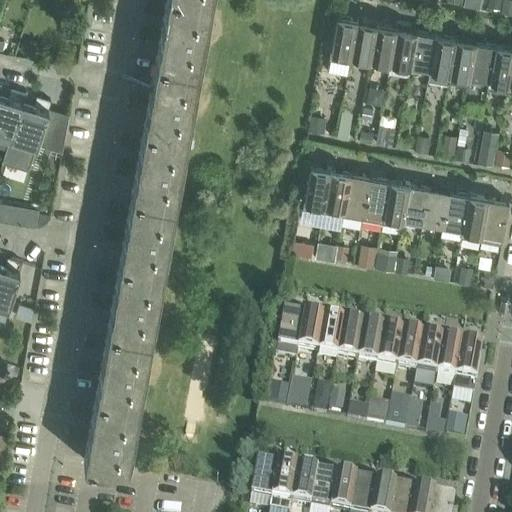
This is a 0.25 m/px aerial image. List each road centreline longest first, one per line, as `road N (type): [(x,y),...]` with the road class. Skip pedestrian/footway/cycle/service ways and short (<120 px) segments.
road 1 (residential): [(478,511),(511,326)]
road 2 (residential): [(82,244),(110,82)]
road 3 (residential): [(53,404),(82,244)]
